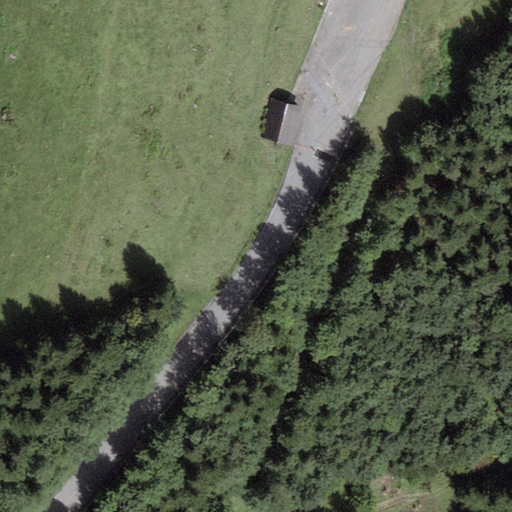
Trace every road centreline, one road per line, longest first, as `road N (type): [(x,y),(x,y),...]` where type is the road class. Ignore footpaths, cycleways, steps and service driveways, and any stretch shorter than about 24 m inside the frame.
road 1 (unclassified): [(389,0),(265,257),(61,511)]
road 2 (track): [(235,511),(395,137),(414,31),(390,0)]
